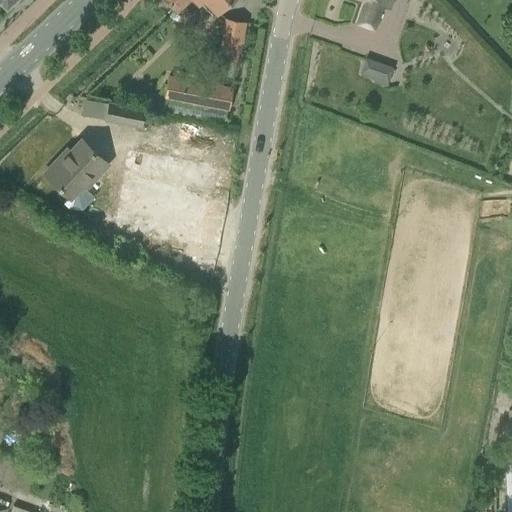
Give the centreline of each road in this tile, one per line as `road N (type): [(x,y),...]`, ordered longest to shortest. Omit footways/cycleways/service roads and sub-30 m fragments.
road 1 (unclassified): [(202,511),(292,0)]
road 2 (secondary): [(0,81),(90,0)]
